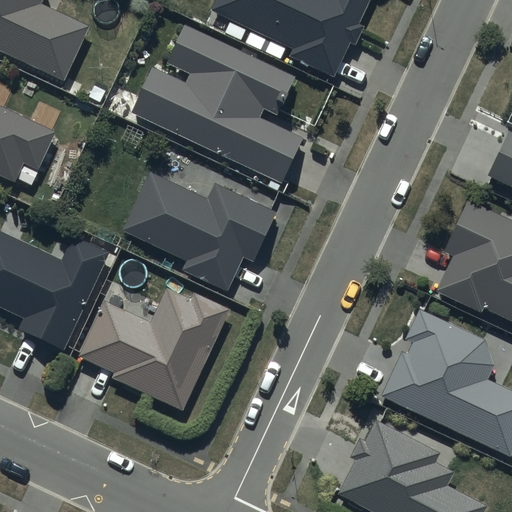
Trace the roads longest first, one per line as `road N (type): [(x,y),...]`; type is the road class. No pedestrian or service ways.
road 1 (residential): [(465,0),(231,511)]
road 2 (residential): [(179,511),(0,429)]
